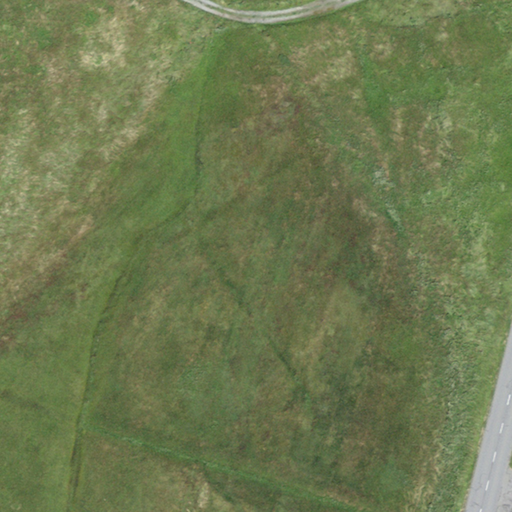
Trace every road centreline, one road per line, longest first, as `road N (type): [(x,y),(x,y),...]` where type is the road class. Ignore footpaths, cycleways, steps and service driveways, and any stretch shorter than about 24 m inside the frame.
road 1 (track): [(344,0),(238,15),(194,0)]
road 2 (primary): [(480,511),(511,387)]
